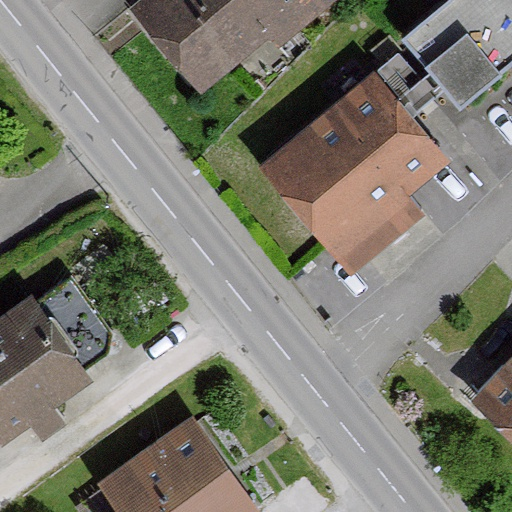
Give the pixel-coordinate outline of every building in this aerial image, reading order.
[(131,0),(120,9),(192,96),(259,41),(268,52),(331,0),(131,0)] [(365,72),(251,172),(345,278),(396,234),(416,216),(401,200),(444,162),(409,121),(428,105),(441,94),(458,113),(501,78),(496,72),(511,59),(511,0),(447,0),(400,40),(365,72)] [(84,382),(23,298),(0,314),(0,440),(24,423),(35,439),(59,423),(48,408),(84,382)] [(511,347),(463,399),(511,445),(511,347)] [(246,511),(183,423),(91,489),(107,511),(246,511)]
